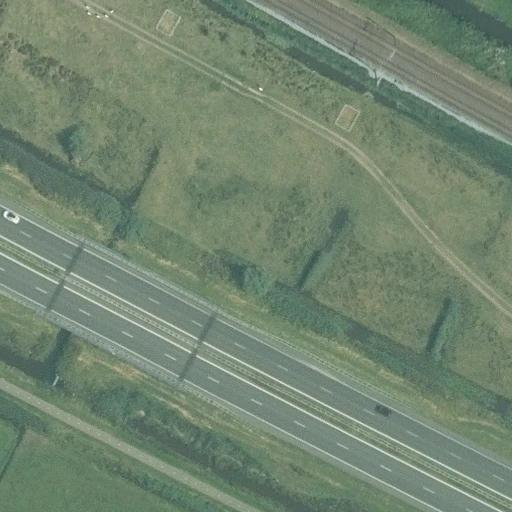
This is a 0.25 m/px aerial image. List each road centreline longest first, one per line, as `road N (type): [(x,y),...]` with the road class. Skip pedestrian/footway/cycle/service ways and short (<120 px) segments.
road 1 (trunk): [(511,485),(0,222)]
road 2 (track): [(511,315),(339,143),(76,0)]
road 3 (trunk): [(0,270),(468,511)]
